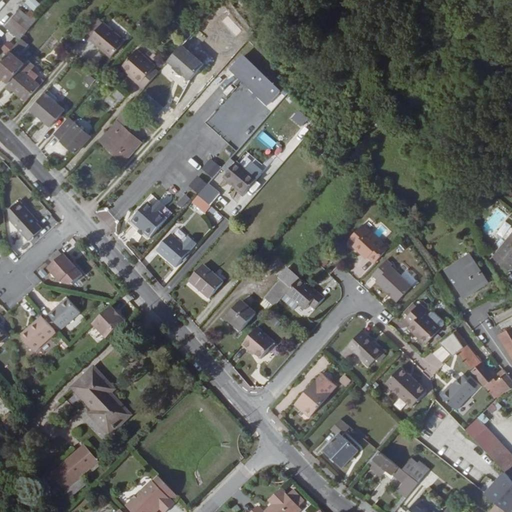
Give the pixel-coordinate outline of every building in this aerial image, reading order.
[(34,0),(25,0),(24,2),(34,11),(40,4),(34,0)] [(35,22),(27,15),(20,9),(5,27),(20,39),(22,38),(35,22)] [(31,9),(27,15),(35,22),(40,17),(31,9)] [(48,10),(37,22),(43,26),(53,15),(48,10)] [(81,38),(86,42),(100,26),(95,22),(81,38)] [(86,42),(108,61),(122,45),(100,26),(86,42)] [(0,74),(10,83),(26,64),(18,57),(29,44),(22,38),(20,39),(0,62),(0,74)] [(168,61),(191,80),(205,64),(183,44),(168,61)] [(122,66),(130,74),(145,87),(160,71),(164,66),(155,57),(151,61),(137,49),(122,66)] [(227,69),(266,106),(281,90),(242,53),(227,69)] [(29,61),(26,64),(10,83),(6,87),(12,92),(14,89),(27,101),(41,85),(35,80),(39,76),(32,70),(35,66),(29,61)] [(89,88),(94,78),(87,74),(82,84),(89,88)] [(143,89),(145,87),(130,74),(128,76),(143,89)] [(212,95),(219,101),(232,87),(225,80),(212,95)] [(53,98),(61,91),(55,84),(47,92),(53,98)] [(117,89),(112,94),(121,101),(126,96),(117,89)] [(45,92),(31,109),(50,126),(65,110),(45,92)] [(289,119),(300,127),(307,118),(297,109),(289,119)] [(125,127),(132,119),(124,111),(117,119),(99,139),(124,162),(141,141),(125,127)] [(69,117),(54,134),(75,153),(91,136),(69,117)] [(257,140),(272,147),(275,140),(261,133),(257,140)] [(212,179),(221,166),(208,158),(200,170),(212,179)] [(258,179),(237,162),(224,178),(245,195),(258,179)] [(181,208),(190,199),(184,193),(175,202),(181,208)] [(199,196),(193,202),(206,214),(212,207),(199,196)] [(28,209),(20,201),(11,209),(12,220),(30,240),(43,228),(27,210),(28,209)] [(149,201),(131,221),(150,239),(169,219),(149,201)] [(212,241),(229,222),(224,218),(207,236),(212,241)] [(354,245),(363,254),(364,252),(370,257),(376,263),(389,249),(364,225),(350,238),(356,244),(354,245)] [(511,232),(492,257),(509,271),(511,267),(511,232)] [(172,234),(157,251),(176,268),(191,251),(172,234)] [(71,261),(73,259),(67,253),(49,269),(61,283),(62,282),(77,268),(73,264),(71,261)] [(471,258),(449,273),(466,299),(489,284),(471,258)] [(392,266),(393,264),(388,259),(372,275),(378,280),(376,282),(397,302),(413,285),(392,266)] [(210,299),(224,282),(204,265),(190,281),(210,299)] [(288,267),(278,277),(281,280),(261,304),(270,313),(283,299),(287,294),(300,279),(300,278),(288,267)] [(81,273),(77,268),(62,282),(70,283),(81,273)] [(287,294),(299,304),(305,310),(311,304),(315,308),(324,296),(321,293),(319,295),(307,285),(300,279),(287,294)] [(309,283),(307,285),(319,295),(321,293),(309,283)] [(493,308),(511,299),(507,292),(490,301),(493,308)] [(19,301),(31,316),(40,309),(28,294),(19,301)] [(294,309),(299,304),(287,294),(283,299),(294,309)] [(62,329),(81,312),(68,298),(50,314),(62,329)] [(242,301),(227,319),(242,331),(257,314),(242,301)] [(421,338),(419,339),(425,345),(442,327),(424,310),(427,308),(421,302),(405,319),(411,325),(409,327),(421,338)] [(112,307),(94,324),(108,339),(126,322),(112,307)] [(45,318),(39,323),(37,321),(21,335),(35,351),(57,332),(45,318)] [(0,344),(4,341),(9,336),(1,328),(3,327),(0,323),(0,344)] [(276,342),(258,326),(242,344),(253,354),(255,353),(261,359),(276,342)] [(408,328),(419,339),(421,338),(409,327),(408,328)] [(456,331),(465,347),(468,344),(468,343),(457,328),(456,331)] [(511,354),(511,328),(501,336),(511,354)] [(363,329),(347,346),(341,352),(347,357),(352,351),(369,367),(385,350),(363,329)] [(450,332),(439,343),(445,349),(436,357),(441,363),(462,344),(450,332)] [(468,344),(465,347),(458,352),(472,371),(485,387),(496,401),(505,392),(511,388),(511,380),(506,373),(497,380),(483,361),(482,362),(468,344)] [(94,365),(74,384),(62,395),(66,400),(78,389),(96,407),(88,414),(110,438),(134,415),(113,393),(117,389),(94,365)] [(428,391),(402,366),(386,383),(412,407),(428,391)] [(350,383),(353,379),(347,375),(344,378),(350,383)] [(461,375),(441,396),(457,410),(477,389),(461,375)] [(317,379),(295,404),(310,418),(333,392),(317,379)] [(201,382),(197,386),(204,393),(208,389),(201,382)] [(400,409),(405,403),(400,397),(394,403),(400,409)] [(343,467),(359,451),(343,435),(350,427),(341,419),(331,429),(338,435),(324,449),(343,467)] [(83,445),(50,473),(65,490),(90,468),(93,472),(101,466),(83,445)] [(494,460),(511,478),(511,477),(511,455),(506,449),(494,460)] [(371,459),(373,461),(369,465),(378,472),(383,466),(387,469),(403,482),(397,490),(407,498),(419,483),(379,450),(371,459)] [(383,466),(378,472),(382,475),(387,469),(383,466)] [(83,477),(66,492),(72,498),(89,483),(83,477)] [(162,511),(166,511),(175,504),(173,502),(179,497),(160,478),(155,483),(152,481),(140,493),(139,492),(131,500),(131,501),(126,506),(131,511),(156,511),(160,509),(162,511)] [(487,494),(497,503),(508,511),(511,511),(511,499),(496,484),(487,494)] [(264,511),(259,506),(252,511),(299,511),(303,510),(300,507),(305,503),(294,491),(289,496),(283,488),(269,501),(272,504),(266,510),(268,511),(264,511)] [(433,511),(417,499),(407,511),(433,511)] [(508,511),(497,503),(490,511),(491,511),(508,511)]
